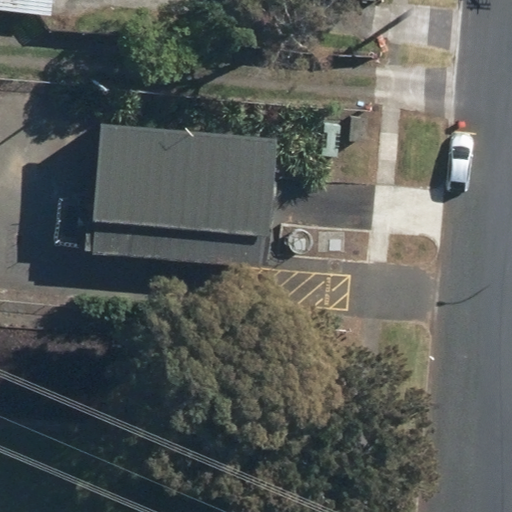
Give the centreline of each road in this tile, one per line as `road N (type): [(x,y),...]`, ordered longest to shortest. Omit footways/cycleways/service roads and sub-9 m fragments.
road 1 (residential): [(511,169),(494,388)]
road 2 (residential): [(494,388),(480,511)]
